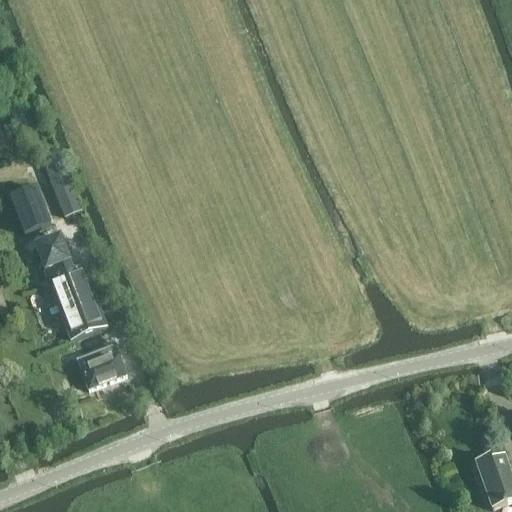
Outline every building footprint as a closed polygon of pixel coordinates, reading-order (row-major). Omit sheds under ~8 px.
[(55,188),(69,221),(86,214),(72,181),(55,188)] [(53,228),(40,192),(12,202),(25,238),(53,228)] [(109,332),(85,270),(75,274),(71,266),(71,265),(62,242),(37,251),(47,277),(50,291),(71,346),(78,343),(83,355),(104,346),(99,335),(109,332)] [(0,319),(9,316),(0,291),(0,319)] [(128,380),(116,350),(78,365),(90,395),(128,380)] [(511,473),(506,457),(477,468),(492,511),(500,511),(511,508),(511,473)]
